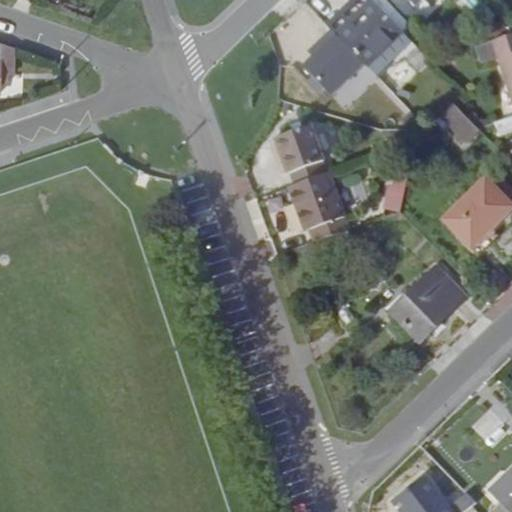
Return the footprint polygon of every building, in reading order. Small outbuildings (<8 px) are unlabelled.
[(342,40),(377,6),(370,0),(339,0),(322,18),(334,32),(342,40)] [(408,0),(416,8),(424,0),(408,0)] [(377,6),(342,40),(367,66),(377,77),(405,51),(413,43),(377,7),(377,6)] [(334,98),(367,66),(342,40),(334,32),(322,44),(327,49),(316,59),(306,68),(334,98)] [(511,37),(495,43),(500,58),(511,96),(511,37)] [(7,82),(15,84),(16,70),(8,70),(10,45),(0,41),(0,91),(6,92),(7,82)] [(413,43),(405,51),(427,73),(435,65),(413,43)] [(481,64),(500,58),(495,43),(476,49),(481,64)] [(327,49),(322,44),(311,54),(316,59),(327,49)] [(16,70),(21,71),(22,50),(10,45),(8,70),(16,70)] [(374,126),(380,121),(387,131),(406,118),(387,94),(384,96),(370,76),(354,88),(375,117),(368,122),(374,126)] [(482,134),(458,108),(442,123),(467,146),(482,134)] [(511,121),(496,126),(504,140),(511,137),(511,121)] [(292,176),(297,190),(330,177),(313,127),(277,139),(289,177),(292,176)] [(145,181),(159,186),(163,176),(150,171),(145,181)] [(298,205),(306,202),(315,231),(319,245),(353,234),(335,176),(330,177),(297,190),(294,190),(298,205)] [(511,188),(500,176),(492,184),(511,205),(511,188)] [(476,254),(511,218),(511,205),(492,184),(449,226),(476,254)] [(298,205),(307,235),(315,231),(306,202),(298,205)] [(421,344),(468,300),(440,270),(394,314),(421,344)] [(511,511),(511,479),(492,499),(501,508),(497,511),(511,511)] [(470,511),(475,508),(467,498),(448,511),(447,511),(423,483),(393,508),(395,511),(470,511)]
